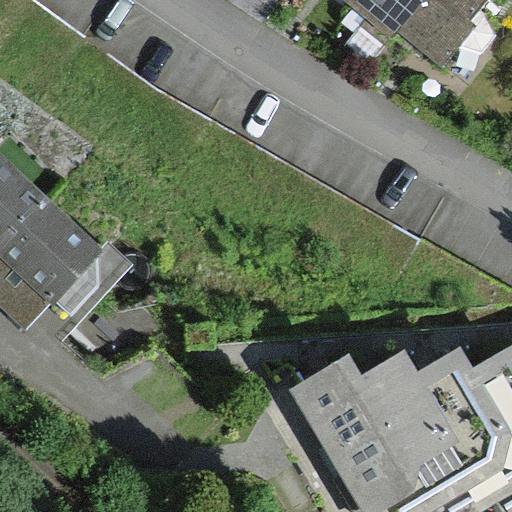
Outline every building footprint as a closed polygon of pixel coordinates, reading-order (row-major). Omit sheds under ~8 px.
[(329,0),(349,16),(362,0),(329,0)] [(362,0),(349,16),(388,48),(395,39),(426,0),(362,0)] [(426,0),(395,39),(443,78),(476,38),(468,32),(494,0),(426,0)] [(95,258),(0,166),(0,309),(24,332),(95,258)] [(344,376),(286,410),(345,511),(498,511),(505,508),(507,511),(511,511),(511,361),(469,387),(457,366),(411,393),(399,373),(356,397),(344,376)]
